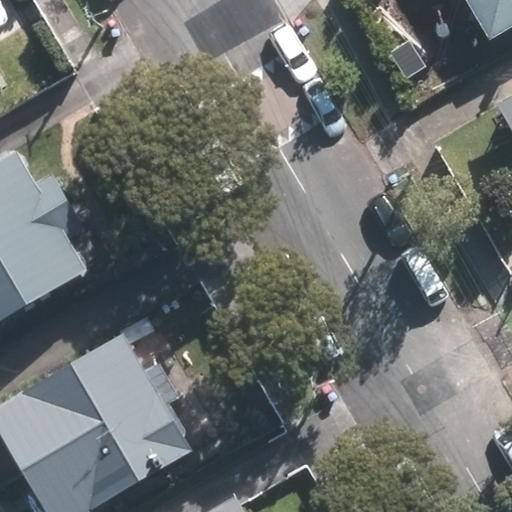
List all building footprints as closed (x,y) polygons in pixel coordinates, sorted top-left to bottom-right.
[(511,0),(461,0),(486,43),(511,27),(511,0)] [(511,96),(494,107),(511,140),(511,96)] [(0,323),(92,272),(72,235),(91,223),(52,162),(30,176),(13,147),(0,154),(0,323)] [(123,332),(0,409),(0,423),(48,511),(88,511),(196,447),(166,404),(192,387),(165,350),(143,360),(123,332)] [(253,511),(239,488),(199,511),(253,511)]
